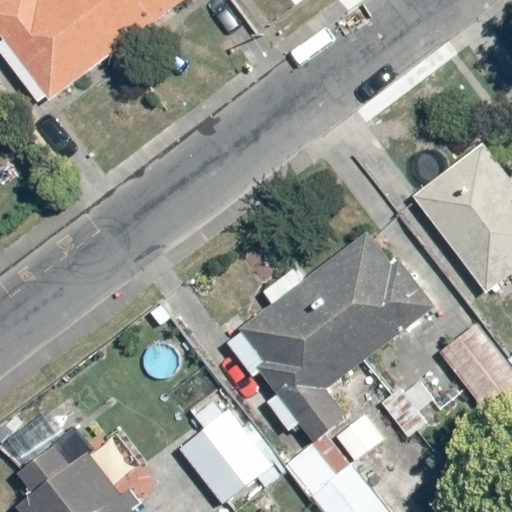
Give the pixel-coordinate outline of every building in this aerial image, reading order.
[(1,0),(0,1),(0,41),(6,50),(0,54),(0,57),(39,110),(46,104),(187,0),(1,0)] [(511,184),(481,145),(414,197),(488,291),(511,272),(511,184)] [(394,511),(329,431),(383,389),(364,364),(435,309),(371,226),(219,344),(267,405),(302,449),(286,462),(325,511),(394,511)] [(511,390),(511,354),(485,320),(446,350),(491,407),(511,390)] [(450,405),(426,372),(386,402),(410,435),(450,405)] [(132,511),(72,430),(55,408),(28,428),(18,415),(0,428),(0,451),(34,498),(15,511),(132,511)] [(275,463),(231,409),(180,451),(224,505),(275,463)]
